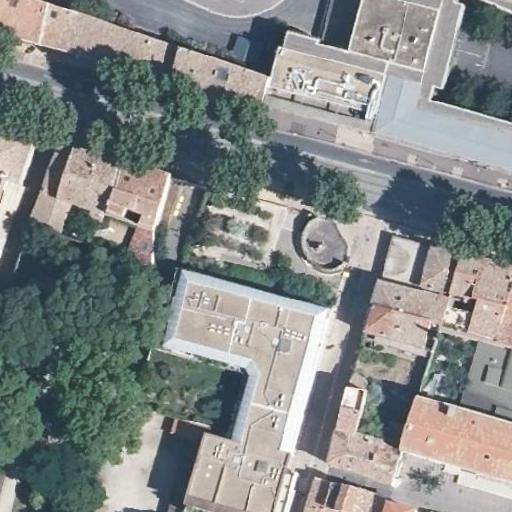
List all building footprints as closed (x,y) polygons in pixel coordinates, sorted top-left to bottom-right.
[(43,42),(54,2),(47,0),(0,0),(0,30),(12,34),(43,42)] [(273,79),(339,102),(336,111),(333,123),(374,135),(387,138),(463,159),(511,172),(511,0),(408,0),(389,76),(281,49),(273,79)] [(368,0),(333,0),(326,34),(359,41),(368,0)] [(174,80),(184,47),(54,2),(43,42),(56,46),(137,69),(168,78),(174,80)] [(265,105),(273,79),(249,70),(184,47),(174,80),(222,93),(265,105)] [(299,114),(333,123),(336,111),(339,102),(273,79),(265,105),(299,114)] [(0,129),(0,128),(0,175),(10,179),(25,184),(35,154),(41,139),(0,129)] [(81,206),(119,218),(137,164),(106,156),(94,153),(64,147),(63,147),(46,194),(81,206)] [(143,225),(157,230),(158,229),(174,174),(157,170),(137,164),(119,218),(128,221),(131,209),(145,215),(143,225)] [(0,208),(10,179),(0,175),(0,208)] [(0,208),(0,247),(3,248),(14,216),(25,184),(10,179),(0,208)] [(40,211),(35,222),(71,234),(81,206),(46,194),(40,211)] [(327,217),(298,233),(321,274),(350,258),(327,217)] [(384,279),(420,288),(433,244),(431,243),(397,234),(384,279)] [(420,288),(421,289),(422,285),(453,293),(465,252),(455,249),(433,244),(420,288)] [(465,252),(453,293),(453,297),(450,305),(445,324),(482,335),(501,341),(511,299),(511,264),(489,259),(465,252)] [(160,332),(135,403),(180,416),(208,424),(199,458),(203,460),(188,509),(186,508),(184,511),(291,511),(298,488),(296,488),(300,474),(292,472),(293,469),(291,468),(335,308),(184,267),(165,334),(160,332)] [(450,305),(453,297),(421,289),(420,288),(384,279),(368,332),(428,350),(429,346),(428,346),(434,321),(445,324),(450,305)] [(511,299),(501,341),(511,343),(511,299)] [(410,437),(406,449),(489,473),(498,475),(511,478),(511,343),(501,341),(482,335),(463,406),(423,395),(415,422),(410,437)] [(368,400),(368,401),(371,389),(371,385),(370,381),(368,378),(367,376),(364,374),(359,371),(357,370),(350,395),(367,399),(368,399),(368,400)] [(344,416),(341,431),(361,436),(362,432),(368,401),(368,400),(368,399),(367,399),(350,395),(349,398),(344,416)] [(208,424),(180,416),(175,433),(191,438),(168,511),(184,511),(186,508),(188,509),(203,460),(199,458),(208,424)] [(410,437),(415,422),(396,416),(392,431),(410,437)] [(396,485),(398,477),(404,457),(385,450),(389,440),(362,432),(361,436),(341,431),(335,450),(333,458),(359,469),(396,485)] [(392,511),(396,503),(396,500),(370,491),(319,474),(308,511),(392,511)] [(420,511),(421,510),(396,503),(392,511),(420,511)]
